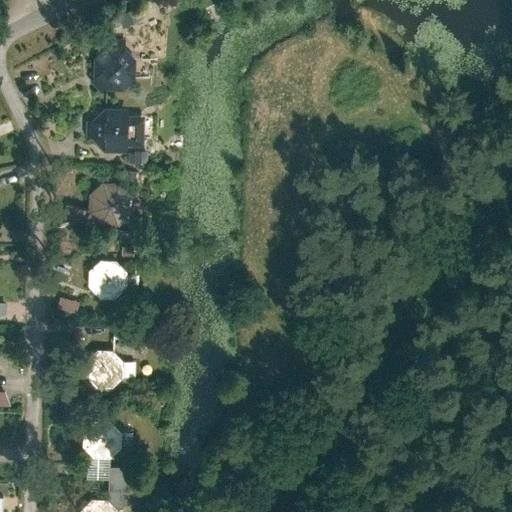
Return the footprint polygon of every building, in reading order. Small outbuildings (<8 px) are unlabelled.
[(109,46),(99,58),(97,75),(107,86),(125,85),(135,76),(137,59),(127,46),(109,46)] [(110,108),(99,120),(98,136),(107,147),(125,147),(135,137),(137,121),(127,108),(110,108)] [(106,168),(95,180),(94,196),(103,208),(121,207),(131,198),(133,181),(123,168),(106,168)] [(106,252),(95,264),(94,280),(103,291),(122,291),(132,281),(134,265),(123,252),(106,252)] [(121,344),(103,344),(94,351),(92,369),(101,382),(115,384),(128,374),(129,355),(121,344)] [(98,415),(85,427),(85,443),(94,455),(113,457),(125,444),(126,428),(115,416),(98,415)] [(97,495),(85,505),(84,511),(122,511),(122,507),(112,496),(97,495)]
